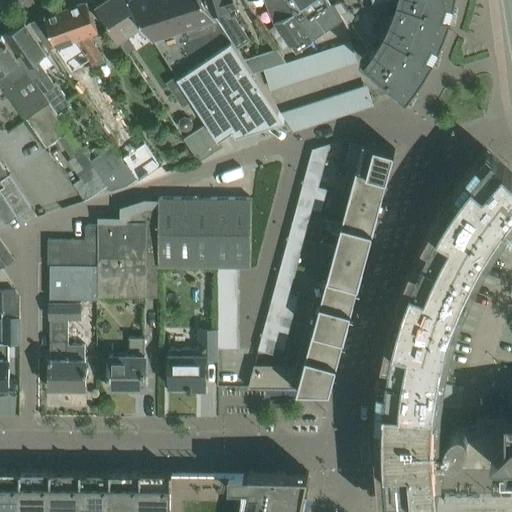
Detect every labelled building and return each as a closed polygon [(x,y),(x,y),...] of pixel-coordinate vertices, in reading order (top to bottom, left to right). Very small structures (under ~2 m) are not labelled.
[(87,0),(64,8),(75,38),(90,61),(96,58),(100,64),(105,61),(88,34),(98,30),(87,0)] [(144,22),(129,0),(103,0),(96,5),(118,39),(144,22)] [(205,0),(129,0),(144,22),(188,90),(193,98),(207,120),(219,137),(233,127),(236,132),(284,118),(247,63),(247,62),(205,0)] [(205,0),(247,62),(257,56),(246,39),(248,38),(232,14),(229,15),(224,8),(237,4),(235,0),(205,0)] [(313,40),(284,0),(264,0),(275,24),(292,47),(292,46),(296,52),(313,40)] [(342,18),(330,0),(284,0),(313,40),(312,39),(342,18)] [(455,1),(454,0),(332,0),(347,24),(352,21),(373,55),(367,63),(406,96),(417,83),(425,70),(433,57),(440,44),(446,29),(451,15),(455,1)] [(75,38),(64,8),(44,15),(31,21),(49,48),(55,45),(65,42),(76,72),(92,67),(90,61),(75,38)] [(25,22),(1,32),(65,124),(70,121),(63,111),(73,104),(57,81),(54,83),(37,58),(45,52),(25,22)] [(65,124),(1,32),(0,32),(0,80),(1,82),(11,96),(16,103),(20,110),(25,116),(29,123),(34,129),(38,136),(45,146),(58,137),(71,156),(83,149),(65,124)] [(379,77),(299,101),(304,121),(385,98),(379,77)] [(188,90),(178,97),(183,104),(193,98),(188,90)] [(223,144),(219,137),(207,120),(183,135),(199,160),(223,144)] [(395,148),(364,140),(357,166),(349,164),(349,165),(387,176),(395,148)] [(310,155),(325,159),(330,142),(312,147),(310,155)] [(108,184),(111,188),(127,183),(136,177),(125,160),(113,144),(91,159),(108,184)] [(108,184),(91,159),(83,149),(71,156),(69,158),(87,184),(86,196),(84,196),(85,199),(108,184)] [(377,386),(375,423),(375,449),(377,468),(379,501),(382,501),(439,496),(437,467),(447,467),(506,468),(506,444),(507,414),(476,414),(476,426),(466,426),(464,425),(462,424),(459,424),(457,424),(455,425),(453,426),(451,428),(450,429),(448,431),(446,437),(444,443),(445,454),(436,454),(435,436),(436,409),(439,382),(444,356),(451,330),(460,304),(470,279),(483,255),(497,233),(511,211),(511,172),(487,149),(477,160),(477,159),(454,188),(440,210),(439,210),(421,241),(422,242),(410,265),(397,299),(389,325),(381,360),(378,386),(377,386)] [(8,173),(0,161),(0,187),(17,215),(29,206),(31,205),(19,187),(9,173),(8,173)] [(380,202),(387,176),(349,165),(341,192),(380,202)] [(305,174),(303,181),(327,188),(327,187),(318,185),(320,178),(305,174)] [(321,210),(327,188),(303,181),(297,203),(321,210)] [(378,210),(380,202),(341,192),(349,195),(342,220),(335,217),(334,219),(373,229),(373,228),(373,229),(378,210)] [(159,196),(159,202),(159,264),(251,265),(251,197),(159,196)] [(159,264),(159,202),(145,202),(125,209),(124,220),(98,220),(98,224),(98,264),(98,295),(145,295),(145,268),(159,268),(159,264)] [(366,256),(373,229),(334,219),(327,246),(335,248),(366,256)] [(98,264),(98,224),(85,224),(85,238),(85,264),(98,264)] [(291,227),(289,235),(304,239),(306,231),(291,227)] [(302,246),(304,239),(289,235),(287,242),(302,246)] [(0,265),(13,257),(0,238),(0,265)] [(60,263),(60,238),(48,238),(48,263),(50,263),(60,263)] [(72,263),(72,238),(60,238),(60,263),(72,263)] [(85,264),(85,238),(72,238),(72,263),(85,264)] [(364,263),(366,256),(335,248),(328,273),(320,271),(320,272),(358,283),(359,282),(364,263)] [(98,295),(98,264),(85,264),(72,263),(60,263),(50,263),(50,298),(94,298),(94,295),(98,295)] [(159,295),(159,268),(145,268),(145,295),(159,295)] [(351,310),(358,283),(320,272),(313,299),(351,310)] [(276,280),(274,288),(298,294),(290,292),(292,285),(276,280)] [(15,288),(2,289),(2,312),(20,312),(20,295),(15,288)] [(292,316),(298,294),(274,288),(268,310),(292,316)] [(349,316),(351,310),(313,299),(305,326),(344,337),(344,335),(345,335),(350,316),(349,316)] [(85,387),(85,344),(68,344),(68,317),(81,317),(81,302),(50,302),(49,387),(50,387),(51,384),(63,384),(63,387),(85,387)] [(9,343),(20,342),(20,316),(2,316),(2,341),(0,341),(0,384),(8,384),(8,386),(9,386),(9,343)] [(266,319),(260,341),(284,347),(290,326),(266,319)] [(337,363),(344,337),(305,326),(298,353),(337,363)] [(217,358),(217,349),(217,328),(198,328),(198,346),(169,346),(169,385),(188,385),(188,387),(192,387),(192,383),(204,383),(204,387),(205,387),(205,358),(217,358)] [(110,383),(125,383),(125,386),(144,386),(144,387),(145,387),(145,335),(129,335),(129,353),(109,353),(109,372),(108,372),(108,377),(109,376),(109,387),(110,387),(110,383)] [(284,348),(284,347),(260,341),(258,348),(273,353),(275,345),(284,348)] [(332,381),(337,363),(298,353),(295,363),(254,363),(248,386),(324,387),(332,381)] [(506,444),(491,459),(506,459),(506,468),(506,471),(511,471),(511,414),(507,414),(506,444)] [(0,511),(302,511),(308,488),(305,487),(309,471),(249,471),(230,471),(230,472),(172,472),(172,470),(141,470),(111,470),(81,469),(51,469),(21,469),(0,468),(0,511)] [(511,499),(471,499),(470,508),(511,509),(511,499)]
